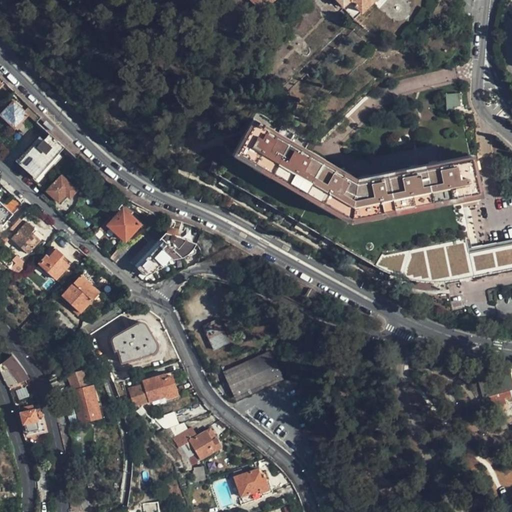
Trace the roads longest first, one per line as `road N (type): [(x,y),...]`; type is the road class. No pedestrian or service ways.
road 1 (tertiary): [(0,50),(141,181),(398,315)]
road 2 (residential): [(398,315),(388,333),(352,329),(212,270),(189,273),(155,301)]
road 3 (residential): [(155,301),(204,388),(289,463),(312,511)]
road 4 (tertiary): [(62,511),(57,448),(33,371),(0,327)]
road 5 (residential): [(145,292),(0,167)]
road 6 (tertiary): [(0,389),(27,469),(25,511)]
road 7 (tertiary): [(398,315),(511,350)]
